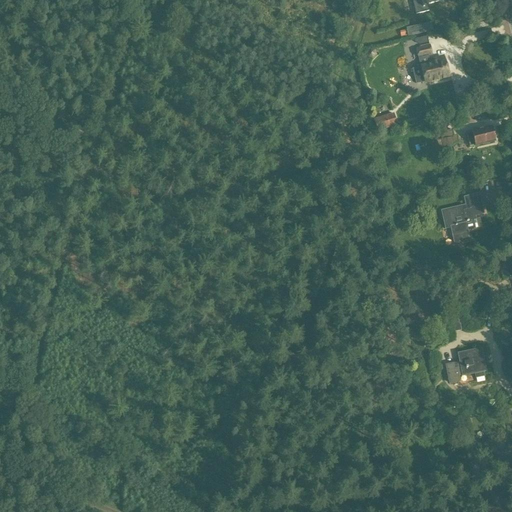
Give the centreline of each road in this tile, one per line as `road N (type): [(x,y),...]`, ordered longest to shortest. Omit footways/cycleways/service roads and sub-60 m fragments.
road 1 (track): [(367,0),(224,486),(202,491),(8,393)]
road 2 (track): [(329,132),(113,0)]
